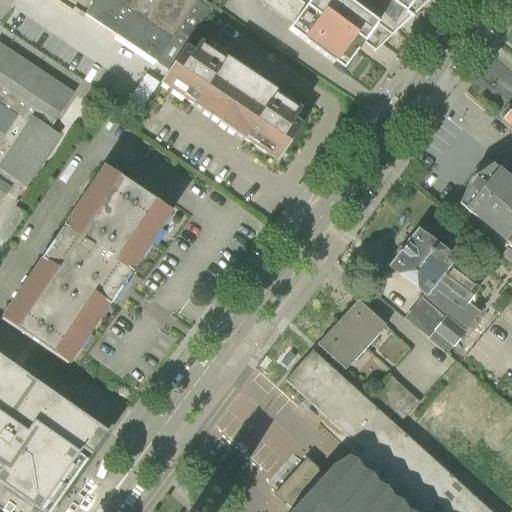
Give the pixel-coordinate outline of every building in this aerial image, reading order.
[(185,47),(190,39),(212,7),(201,0),(95,0),(85,16),(157,64),(173,39),(185,47)] [(260,0),(258,3),(291,27),(289,31),(334,65),(332,68),(342,75),(349,66),(347,65),(363,44),(373,51),(373,52),(374,53),(411,18),(412,19),(414,17),(413,16),(429,1),(428,0),(427,0),(260,0)] [(185,47),(169,71),(160,84),(194,106),(193,107),(218,124),(251,75),(242,69),(243,68),(236,64),(235,65),(226,58),(225,59),(200,42),(193,52),(185,47)] [(51,130),(74,95),(0,45),(0,205),(7,195),(16,201),(59,136),(51,130)] [(294,121),(301,110),(276,93),(277,92),(267,86),(267,85),(261,81),(260,81),(251,75),(218,124),(244,141),(245,140),(278,163),(302,126),(294,121)] [(503,119),(502,121),(501,122),(511,130),(511,108),(511,109),(508,107),(500,117),(503,119)] [(171,212),(105,168),(95,182),(94,181),(72,214),(73,214),(64,227),(41,260),(42,261),(33,273),(32,273),(10,305),(11,306),(1,320),(68,365),(78,350),(78,351),(100,319),(100,318),(108,305),(110,307),(133,273),(131,272),(139,259),(140,260),(162,227),(161,227),(171,212)] [(511,182),(499,172),(481,182),(478,180),(477,179),(476,179),(475,179),(473,180),(472,180),(471,181),(470,182),(469,183),(469,184),(469,186),(469,187),(469,188),(470,189),(470,190),(471,190),(458,205),(474,218),(511,249),(511,182)] [(26,214),(16,208),(0,231),(0,239),(6,243),(26,214)] [(477,289),(463,278),(447,266),(458,252),(457,241),(450,236),(441,238),(435,244),(418,232),(391,268),(425,293),(420,299),(445,318),(429,339),(447,354),(480,312),(467,303),(477,289)] [(511,262),(511,252),(507,249),(501,256),(511,264),(511,262)] [(385,326),(357,301),(337,323),(365,348),(385,326)] [(337,323),(317,346),(345,371),(365,348),(337,323)] [(489,511),(480,504),(486,498),(473,485),(466,493),(312,352),(285,381),(364,453),(356,462),(347,457),(331,468),(323,475),(306,459),(302,463),(293,455),(269,483),(278,491),(273,495),(291,511),(290,511),(489,511)] [(0,510),(2,511),(51,511),(88,461),(83,457),(103,429),(53,395),(50,398),(35,388),(38,384),(27,376),(0,357),(0,510)] [(388,375),(372,394),(402,420),(418,402),(388,375)]
